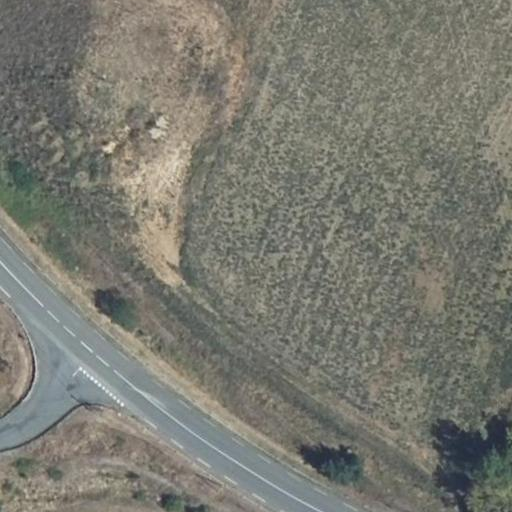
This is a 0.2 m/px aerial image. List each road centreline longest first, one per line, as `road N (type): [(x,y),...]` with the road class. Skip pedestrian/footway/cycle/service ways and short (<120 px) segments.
road 1 (tertiary): [(109,383),(314,511)]
road 2 (tertiary): [(0,267),(109,383)]
road 3 (unclassified): [(109,383),(28,448),(0,451)]
